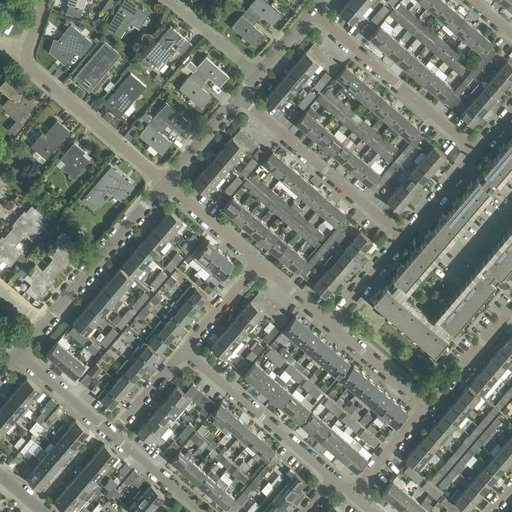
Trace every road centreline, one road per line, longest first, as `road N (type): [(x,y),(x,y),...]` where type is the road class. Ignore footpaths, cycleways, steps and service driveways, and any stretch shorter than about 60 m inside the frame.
road 1 (residential): [(402,239),(237,97)]
road 2 (residential): [(476,152),(311,11)]
road 3 (residential): [(332,478),(182,350)]
road 4 (residential): [(164,183),(30,71),(26,50)]
road 5 (residential): [(41,327),(164,183)]
road 6 (residential): [(425,407),(511,307)]
road 7 (residential): [(425,407),(329,324)]
road 8 (residential): [(257,262),(164,183)]
road 9 (residential): [(110,434),(17,356)]
